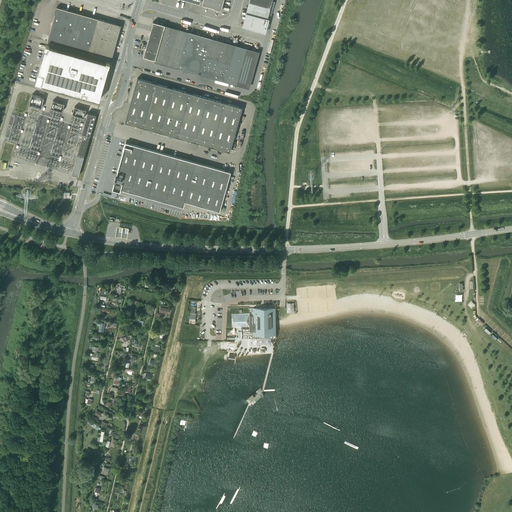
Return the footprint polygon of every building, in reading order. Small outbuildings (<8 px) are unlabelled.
[(203,0),(202,5),(220,10),(222,0),(203,0)] [(253,0),(250,13),(266,18),(266,17),(270,18),(275,2),(270,1),(270,0),(253,0)] [(57,7),(47,42),(106,58),(111,60),(121,25),(116,24),(57,7)] [(250,13),(246,28),(264,33),(268,19),(266,18),(250,13)] [(165,25),(153,22),(143,57),(248,86),(257,55),(164,29),(165,25)] [(38,72),(35,82),(42,84),(44,85),(94,98),(93,99),(99,100),(103,87),(105,79),(108,70),(109,66),(109,67),(110,63),(106,62),(72,52),(49,46),(50,46),(46,45),(45,49),(38,72)] [(242,108),(137,78),(125,122),(230,152),(242,108)] [(30,105),(42,107),(44,97),(32,94),(30,105)] [(53,100),(51,107),(62,111),(65,103),(53,100)] [(73,114),(84,117),(87,109),(75,106),(73,114)] [(83,134),(71,175),(78,177),(95,120),(96,115),(88,113),(86,117),(82,134),(83,134)] [(230,172),(125,143),(115,182),(120,183),(119,188),(183,206),(185,201),(219,211),(230,172)] [(115,228),(114,235),(126,237),(127,230),(128,227),(116,225),(115,228)] [(275,308),(249,308),(249,314),(231,314),(231,327),(241,327),(242,338),(272,338),(272,327),(276,326),(275,308)] [(185,371),(190,371),(190,369),(199,370),(199,365),(186,363),(185,371)]
